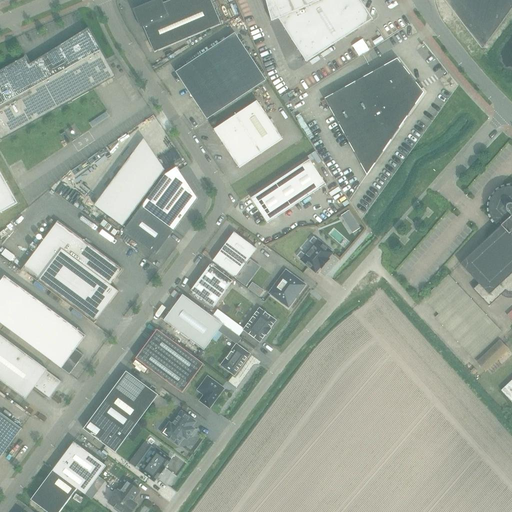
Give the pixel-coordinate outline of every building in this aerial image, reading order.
[(142,25),(154,53),(221,24),(210,0),(172,0),(164,4),(162,0),(134,12),(140,26),(141,26),(141,25),(142,25)] [(278,19),(306,62),(373,20),(360,0),(265,0),(272,22),(278,19)] [(116,77),(89,28),(29,65),(28,63),(29,63),(25,57),(7,67),(0,71),(0,138),(1,140),(71,101),(72,102),(101,86),(100,85),(116,77)] [(176,72),(207,120),(266,81),(235,33),(176,72)] [(271,55),(273,61),(280,59),(278,53),(271,55)] [(367,176),(424,93),(421,89),(424,88),(420,83),(418,85),(397,59),(325,99),(367,176)] [(214,130),(239,168),(283,139),(257,101),(214,130)] [(123,227),(165,170),(159,162),(157,164),(137,149),(95,206),(123,227)] [(30,156),(25,158),(29,169),(34,167),(30,156)] [(310,160),(251,199),(268,224),(326,185),(310,160)] [(165,175),(142,207),(124,231),(154,254),(154,253),(156,255),(160,250),(174,231),(188,212),(197,199),(194,194),(177,167),(165,175)] [(0,213),(18,203),(0,171),(0,213)] [(511,186),(511,187),(507,187),(505,188),(502,189),(500,190),(497,192),(495,193),(493,196),(492,198),(490,201),(490,203),(489,207),(489,209),(490,212),(490,214),(491,218),(492,220),(494,223),(496,225),(497,224),(500,227),(498,229),(499,231),(494,235),(493,234),(483,243),(460,264),(479,284),(473,289),(489,307),(506,291),(507,292),(509,292),(510,293),(511,293),(511,292),(511,186)] [(233,228),(241,218),(236,214),(228,224),(233,228)] [(22,270),(94,324),(96,322),(88,316),(101,298),(109,304),(119,292),(111,286),(123,270),(58,222),(22,270)] [(257,249),(234,233),(213,261),(236,278),(257,249)] [(316,273),(320,268),(322,269),(329,260),(328,259),(333,253),(318,240),(318,241),(314,237),(310,242),(314,245),(305,255),(301,252),(297,256),(302,260),(301,260),(316,273)] [(280,270),(285,260),(278,257),(274,268),(280,270)] [(211,265),(191,291),(213,307),(233,281),(211,265)] [(305,285),(286,271),(269,293),(289,308),(305,285)] [(21,288),(0,316),(0,322),(70,374),(84,356),(76,350),(86,336),(21,288)] [(183,295),(164,321),(204,350),(218,331),(223,325),(186,298),(183,295)] [(270,328),(272,326),(274,323),(276,321),(260,309),(244,330),(260,342),(261,340),(264,337),(266,335),(271,329),(270,328)] [(157,330),(136,359),(183,393),(204,364),(157,330)] [(0,380),(25,398),(33,386),(49,398),(61,382),(45,370),(46,369),(0,335),(0,380)] [(477,362),(486,372),(510,349),(501,340),(477,362)] [(237,344),(221,366),(235,376),(250,355),(237,344)] [(105,400),(137,424),(158,395),(126,372),(105,400)] [(208,377),(200,387),(207,392),(200,401),(210,408),(224,389),(208,377)] [(511,380),(501,391),(511,401),(511,380)] [(116,453),(137,424),(105,400),(84,429),(116,453)] [(0,458),(22,429),(0,412),(0,458)] [(163,433),(178,445),(184,436),(187,439),(194,430),(191,427),(195,422),(182,413),(172,426),(170,424),(163,433)] [(77,489),(85,495),(107,466),(74,442),(53,471),(77,489)] [(143,459),(136,468),(140,471),(154,482),(156,479),(158,477),(161,473),(161,474),(166,468),(165,468),(167,465),(168,463),(171,459),(157,449),(156,450),(152,447),(143,459)] [(60,511),(77,489),(53,471),(31,500),(47,511),(60,511)] [(128,482),(120,493),(118,491),(109,503),(115,507),(114,509),(117,511),(132,511),(137,505),(132,502),(133,501),(132,501),(131,501),(135,496),(136,497),(140,491),(128,482)]
